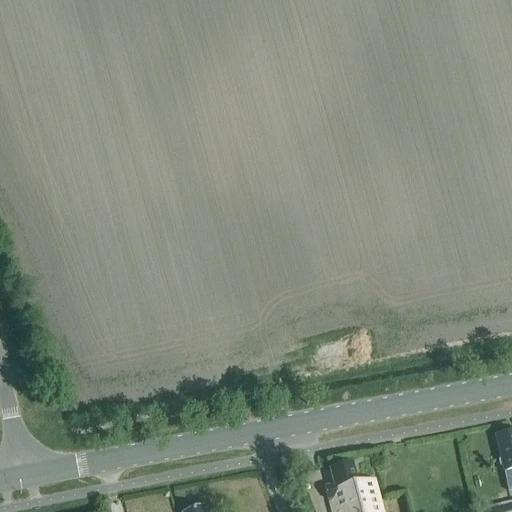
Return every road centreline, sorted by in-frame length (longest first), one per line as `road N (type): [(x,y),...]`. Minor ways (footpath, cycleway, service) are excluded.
road 1 (tertiary): [(25,476),(511,386)]
road 2 (unclassified): [(0,343),(25,476)]
